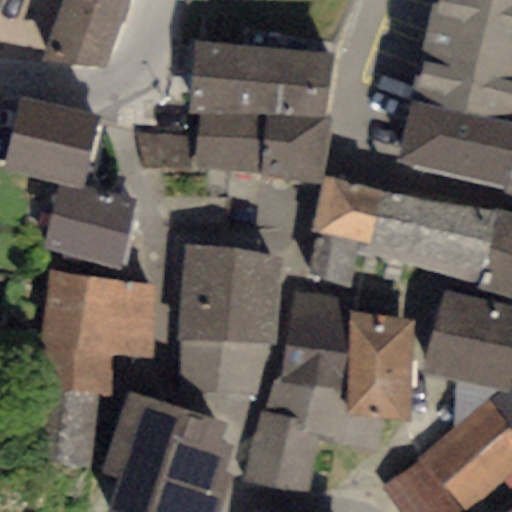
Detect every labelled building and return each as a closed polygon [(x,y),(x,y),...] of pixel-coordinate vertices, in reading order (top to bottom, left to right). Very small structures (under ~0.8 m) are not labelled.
[(0,0),(0,22),(10,0),(0,0)] [(66,0),(41,73),(106,79),(133,0),(66,0)] [(511,1),(506,0),(441,0),(413,117),(511,141),(511,1)] [(333,66),(197,50),(188,121),(200,123),(197,142),(193,179),(192,183),(320,199),(323,185),(329,134),(325,134),(333,66)] [(84,198),(99,132),(21,113),(2,181),(58,196),(83,203),(84,198)] [(511,141),(413,117),(397,183),(505,209),(511,179),(511,141)] [(197,142),(137,135),(145,173),(193,179),(197,142)] [(382,204),(324,191),(311,243),(317,245),(357,254),(369,257),(382,204)] [(478,293),(500,219),(383,195),(382,204),(369,257),(369,264),(478,293)] [(83,203),(58,196),(42,260),(120,283),(139,213),(84,198),(83,203)] [(511,222),(500,219),(478,293),(476,301),(511,310),(511,222)] [(357,254),(317,245),(307,288),(348,297),(357,254)] [(244,258),(184,254),(178,352),(265,357),(276,358),(281,269),(243,267),(244,258)] [(152,370),(155,296),(49,281),(40,353),(42,395),(106,406),(109,363),(152,370)] [(353,308),(293,300),(283,371),(260,419),(305,432),(303,443),(317,445),(378,458),(383,430),(345,426),(350,324),(353,308)] [(511,399),(511,320),(442,305),(424,386),(510,406),(511,399)] [(415,333),(350,324),(345,426),(383,430),(410,433),(415,333)] [(178,352),(177,401),(255,407),(265,357),(178,352)] [(96,478),(106,406),(42,395),(34,470),(96,478)] [(486,408),(420,465),(452,511),(474,511),(511,482),(511,455),(509,452),(511,449),(511,442),(499,427),(486,408)] [(227,443),(128,410),(102,491),(118,496),(112,511),(225,511),(233,492),(226,490),(235,465),(221,461),(227,443)] [(511,416),(499,427),(511,442),(511,449),(509,452),(511,455),(511,416)] [(305,432),(260,419),(241,490),(306,502),(317,445),(303,443),(305,432)] [(452,511),(420,465),(379,493),(392,511),(452,511)]
